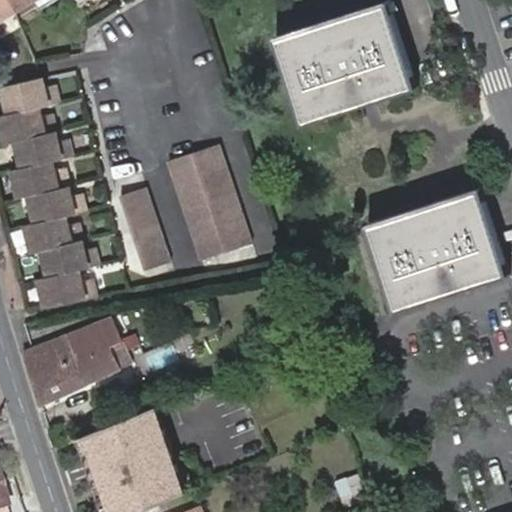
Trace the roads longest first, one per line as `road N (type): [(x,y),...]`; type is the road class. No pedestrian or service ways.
road 1 (residential): [(58,511),(0,335)]
road 2 (residential): [(468,0),(511,131)]
